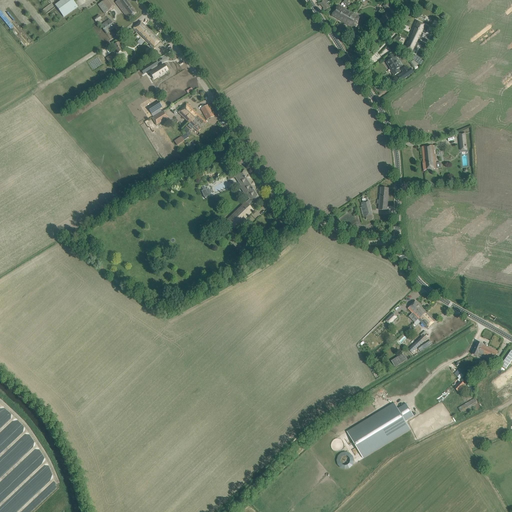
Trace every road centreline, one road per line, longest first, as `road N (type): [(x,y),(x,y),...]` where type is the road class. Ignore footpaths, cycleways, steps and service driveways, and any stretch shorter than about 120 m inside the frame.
road 1 (unclassified): [(398,241),(358,240),(275,194),(137,0)]
road 2 (unclassified): [(398,241),(393,137),(309,0)]
road 3 (unclassified): [(484,323),(420,282),(398,241)]
